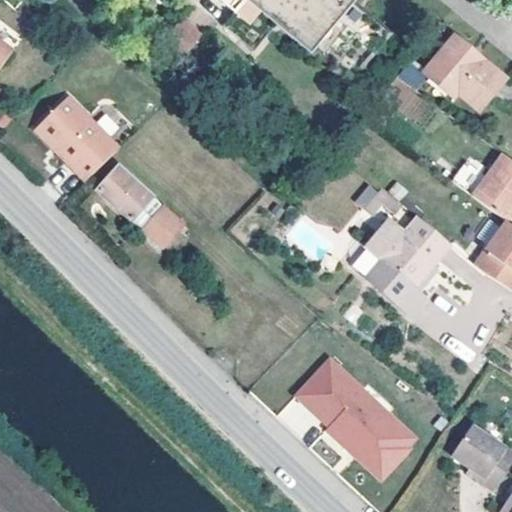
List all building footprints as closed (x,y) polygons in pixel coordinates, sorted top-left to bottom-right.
[(215,0),(233,15),(221,29),(251,56),(275,29),(282,22),(346,75),(381,36),(339,0),(215,0)] [(396,32),(357,0),(339,0),(381,36),(346,75),(282,22),(275,29),(347,90),(396,32)] [(181,22),(167,41),(187,56),(201,37),(181,22)] [(453,37),(423,73),(450,96),(455,91),(477,109),(503,78),(453,37)] [(0,74),(12,63),(0,51),(0,74)] [(33,132),(52,151),(60,144),(94,177),(120,150),(65,97),(33,132)] [(86,186),(94,177),(60,144),(52,151),(86,186)] [(500,218),(505,221),(511,210),(511,161),(499,153),(484,173),(469,195),(500,218)] [(449,180),(469,195),(484,173),(464,159),(449,180)] [(190,233),(118,170),(99,192),(164,248),(179,232),(185,239),(190,233)] [(355,205),(378,215),(387,194),(364,184),(355,205)] [(410,317),(426,298),(413,286),(450,245),(416,217),(401,235),(385,221),(365,245),(381,258),(365,277),(410,317)] [(511,226),(505,221),(500,218),(470,263),(490,280),(511,293),(511,226)] [(414,439),(387,413),(383,418),(355,394),(360,388),(329,358),(294,395),(328,426),(325,429),(347,451),(352,446),(358,452),(354,457),(380,481),(409,450),(407,448),(414,439)] [(383,418),(387,413),(360,388),(355,394),(383,418)] [(488,493),(509,463),(511,457),(511,456),(470,427),(465,434),(448,459),(465,471),(463,475),(488,493)] [(347,451),(354,457),(358,452),(352,446),(347,451)] [(511,511),(511,489),(494,511),(511,511)]
